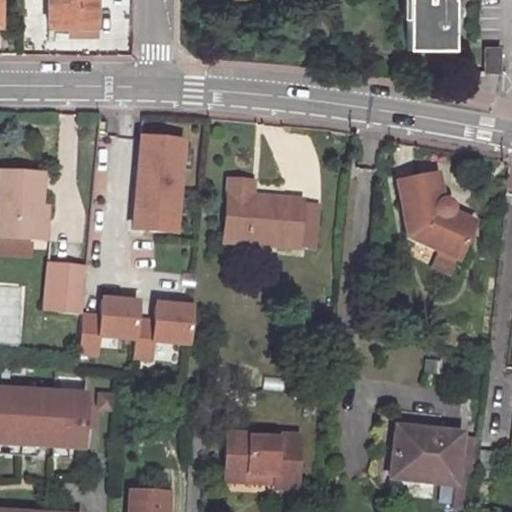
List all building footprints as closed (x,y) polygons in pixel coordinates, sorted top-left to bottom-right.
[(94,0),(46,0),(47,23),(95,23),(94,0)] [(449,0),(404,0),(404,43),(450,43),(449,0)] [(95,23),(47,23),(46,33),(95,33),(95,23)] [(496,42),(480,41),(480,66),(496,66),(496,42)] [(190,138),(142,133),(131,231),(180,236),(190,138)] [(42,206),(44,172),(0,170),(0,173),(0,238),(35,239),(37,205),(42,206)] [(477,225),(453,214),(449,217),(445,217),(439,215),(436,212),(436,205),(438,201),(441,198),(436,172),(396,179),(407,238),(439,254),(459,263),(477,225)] [(253,181),(231,179),(228,243),(301,247),(303,204),(304,201),(252,197),(253,181)] [(449,217),(453,214),(455,209),(455,204),(451,199),(446,197),(441,198),(438,201),(436,205),(436,212),(439,215),(445,217),(449,217)] [(303,204),(301,247),(317,248),(319,205),(303,204)] [(46,240),(47,212),(47,206),(42,206),(37,205),(35,239),(46,240)] [(453,275),(459,263),(439,254),(433,265),(453,275)] [(43,314),(80,318),(85,273),(47,269),(43,314)] [(78,355),(99,358),(101,337),(137,341),(140,316),(142,300),(103,296),(101,314),(82,312),(78,355)] [(135,360),(153,362),(155,341),(193,345),(197,304),(157,300),(155,318),(140,316),(137,341),(135,360)] [(482,326),(467,325),(466,340),(480,342),(482,326)] [(442,362),(426,360),(425,373),(441,374),(442,362)] [(83,395),(0,391),(0,446),(80,451),(83,395)] [(110,397),(96,396),(95,413),(109,414),(110,397)] [(427,432),(394,428),(388,476),(453,484),(459,433),(428,430),(427,432)] [(300,436),(228,432),(227,473),(277,475),(277,482),(277,487),(299,488),(300,436)] [(467,511),(476,437),(461,435),(451,511),(467,511)] [(481,450),(478,477),(494,479),(497,452),(481,450)] [(277,475),(227,473),(226,481),(277,482),(277,475)] [(167,511),(168,497),(129,494),(127,511),(167,511)]
